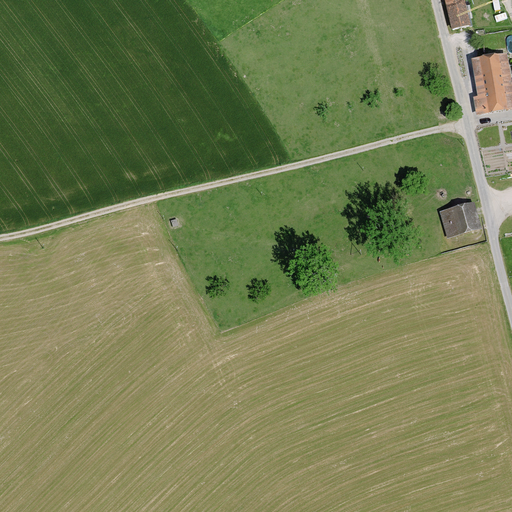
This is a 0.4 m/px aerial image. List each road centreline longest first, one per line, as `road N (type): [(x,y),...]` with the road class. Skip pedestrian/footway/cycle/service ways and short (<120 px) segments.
road 1 (track): [(0,237),(465,122)]
road 2 (unclassified): [(435,0),(489,216)]
